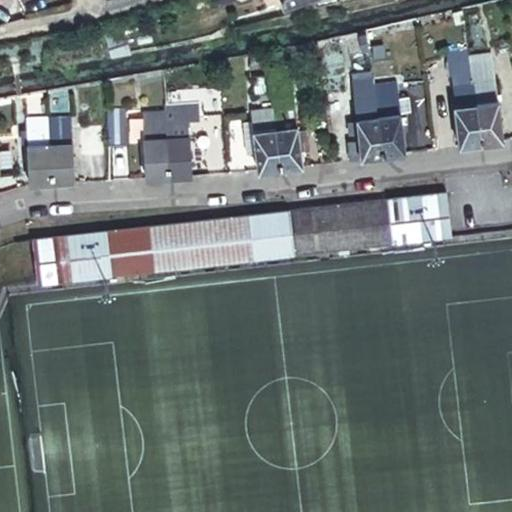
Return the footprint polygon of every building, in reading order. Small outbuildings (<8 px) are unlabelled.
[(306,6),(308,16),(320,14),(318,4),(306,6)] [(373,67),(369,34),(349,37),(358,101),(378,98),(373,67)] [(302,163),(297,108),(294,108),(289,51),(268,53),(269,60),(279,165),(302,163)] [(496,95),(489,53),(471,56),(485,142),(506,138),(499,94),(496,95)] [(471,56),(471,54),(448,57),(451,74),(453,74),(457,101),(454,101),(461,145),(485,142),(471,56)] [(279,165),(269,60),(255,62),(256,76),(252,76),(254,96),(249,97),(251,115),(243,116),(244,127),(252,126),(254,146),(256,167),(279,165)] [(398,104),(395,82),(380,84),(378,66),(373,67),(378,98),(385,155),(407,152),(402,114),(399,114),(398,104)] [(219,105),(217,81),(164,85),(166,104),(187,103),(188,114),(199,113),(198,95),(204,95),(204,106),(219,105)] [(385,155),(378,98),(358,101),(356,101),(358,119),(356,119),(359,142),(361,155),(361,159),(385,155)] [(127,139),(123,102),(106,104),(110,141),(127,139)] [(188,114),(187,103),(166,104),(171,172),(193,170),(188,114)] [(171,172),(166,104),(143,106),(148,174),(171,172)] [(77,178),(69,108),(45,111),(53,181),(77,178)] [(344,131),(341,108),(329,110),(332,133),(344,131)] [(53,181),(45,111),(24,113),(32,183),(53,181)] [(254,146),(252,126),(244,127),(246,147),(254,146)] [(361,155),(359,142),(352,143),(354,156),(361,155)] [(446,189),(27,240),(33,284),(451,233),(446,189)]
